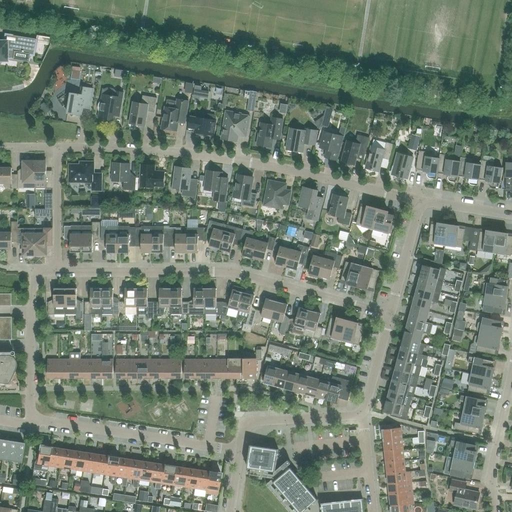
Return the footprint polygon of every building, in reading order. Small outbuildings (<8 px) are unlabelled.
[(0,41),(0,61),(6,61),(6,58),(12,58),(12,59),(13,59),(14,52),(33,55),(35,40),(36,40),(36,39),(13,35),(13,36),(16,37),(15,44),(6,44),(6,41),(0,41)] [(81,71),(72,70),(71,79),(80,80),(81,71)] [(195,86),(193,98),(200,99),(202,87),(195,86)] [(90,109),(92,96),(93,89),(84,88),(83,95),(71,93),(69,103),(64,106),(68,112),(67,113),(69,113),(71,117),(75,114),(81,115),(83,108),(90,109)] [(123,93),(116,92),(115,92),(114,90),(112,89),(110,89),(108,89),(106,89),(104,90),(103,90),(101,102),(100,103),(99,105),(98,106),(98,108),(98,110),(99,111),(98,118),(112,121),(114,113),(120,114),(123,93)] [(130,124),(145,126),(147,111),(154,113),(157,98),(143,96),(141,104),(133,103),(130,124)] [(177,131),(178,123),(185,124),(189,101),(177,98),(176,101),(167,100),(166,107),(165,107),(161,129),(177,131)] [(247,111),(254,112),(256,99),(249,98),(247,111)] [(36,117),(58,114),(56,101),(34,104),(36,117)] [(322,121),(321,126),(328,128),(334,108),(326,106),(322,121)] [(237,142),(239,130),(247,131),(249,116),(242,115),(242,114),(226,111),(221,139),(237,142)] [(214,136),(216,121),(214,121),(215,115),(206,114),(205,119),(197,118),(198,116),(191,115),(189,127),(195,128),(194,134),(200,135),(201,133),(214,136)] [(319,130),(323,116),(314,122),(319,130)] [(272,147),(274,134),(280,135),(283,119),(272,118),(271,125),(260,123),(257,145),(272,147)] [(303,152),(304,143),(315,145),(317,131),(306,129),(305,131),(290,128),(286,150),(303,152)] [(337,160),(343,137),(324,131),(320,148),(327,150),(325,157),(337,160)] [(412,134),(408,149),(416,151),(420,137),(412,134)] [(355,165),(358,153),(365,154),(369,138),(358,135),(356,143),(347,141),(341,161),(345,162),(346,164),(350,166),(351,164),(355,165)] [(371,146),(365,168),(379,172),(383,158),(389,160),(393,144),(386,142),(386,143),(374,140),(372,147),(371,146)] [(440,158),(439,158),(431,157),(432,153),(419,151),(416,170),(423,171),(423,172),(427,172),(427,174),(427,175),(427,176),(428,178),(429,178),(430,179),(436,180),(437,173),(440,158)] [(395,166),(394,165),(392,166),(391,171),(392,173),(392,174),(393,174),(393,175),(399,177),(400,176),(408,178),(413,158),(397,154),(395,160),(396,161),(395,166)] [(460,161),(452,160),(452,156),(440,154),(439,158),(440,158),(437,173),(444,175),(448,175),(448,177),(448,178),(448,180),(449,181),(450,182),(451,182),(457,183),(458,177),(460,161)] [(481,164),(480,164),(472,163),(473,159),(460,157),(460,161),(458,177),(465,178),(469,179),(468,180),(468,182),(469,183),(469,184),(470,185),(472,185),(478,186),(479,180),(481,164)] [(35,182),(35,160),(26,160),(26,162),(24,162),(24,175),(18,175),(18,188),(29,188),(29,182),(35,182)] [(44,160),(35,160),(35,182),(35,188),(41,188),(52,188),(52,175),(46,175),(46,162),(44,162),(44,160)] [(481,160),(480,164),(481,164),(479,180),(486,181),(489,182),(489,183),(489,185),(489,186),(490,187),(491,188),(493,188),(499,189),(502,168),(493,166),(494,162),(481,160)] [(79,182),(86,182),(86,185),(89,188),(93,189),(93,190),(101,191),(101,175),(93,174),(94,163),(84,162),(84,165),(70,165),(69,182),(71,182),(71,184),(73,185),(77,186),(79,184),(79,182)] [(136,178),(129,177),(130,164),(113,163),(112,181),(124,181),(123,190),(135,191),(136,178)] [(164,172),(155,171),(155,165),(141,165),(140,187),(154,187),(154,186),(163,187),(164,172)] [(198,183),(189,182),(190,169),(176,167),(174,188),(183,189),(182,196),(196,197),(198,183)] [(18,189),(18,188),(18,175),(12,175),(12,168),(0,168),(0,183),(11,184),(11,189),(18,189)] [(228,179),(221,178),(222,173),(207,171),(204,190),(215,191),(214,200),(225,202),(228,179)] [(257,194),(250,193),(253,178),(238,175),(233,197),(243,199),(241,205),(255,207),(257,194)] [(291,191),(285,190),(286,184),(269,181),(264,205),(265,206),(267,207),(269,208),(271,208),(273,208),(274,207),(282,209),(283,204),(288,205),(291,191)] [(323,198),(317,197),(318,191),(303,187),(299,206),(309,208),(307,218),(318,221),(323,198)] [(352,213),(345,212),(349,198),(333,194),(328,214),(339,217),(338,222),(349,225),(352,213)] [(101,198),(92,198),(92,207),(101,207),(101,198)] [(372,229),(378,209),(372,207),(371,209),(361,206),(356,225),(372,229)] [(384,211),(378,209),(372,229),(389,234),(394,215),(384,212),(384,211)] [(220,249),(226,225),(210,220),(206,233),(212,234),(209,246),(220,249)] [(18,242),(18,228),(18,222),(11,222),(11,233),(0,232),(0,248),(12,248),(12,242),(18,242)] [(88,226),(82,226),(82,234),(82,253),(93,253),(93,239),(99,239),(99,222),(92,222),(92,226),(88,226)] [(431,224),(428,243),(445,245),(448,225),(442,224),(442,225),(431,224)] [(239,245),(243,230),(226,225),(220,249),(231,252),(233,243),(239,245)] [(299,225),(298,236),(307,237),(308,227),(299,225)] [(448,225),(445,245),(462,248),(463,240),(471,242),(473,230),(465,229),(454,227),(455,226),(448,225)] [(82,226),(71,226),(64,226),(64,239),(70,239),(71,253),(82,253),(82,234),(82,226)] [(118,253),(118,234),(118,226),(101,226),(101,240),(107,240),(107,253),(118,253)] [(129,246),(135,246),(135,228),(130,228),(130,226),(119,226),(118,226),(118,234),(118,253),(129,253),(129,246)] [(141,228),(135,228),(135,246),(141,246),(141,253),(153,253),(153,228),(153,227),(141,226),(141,228)] [(164,246),(170,246),(170,228),(164,228),(164,227),(153,227),(153,228),(153,253),(164,253),(164,246)] [(35,257),(35,234),(29,234),(29,228),(18,228),(18,242),(24,242),(24,254),(26,254),(26,257),(35,257)] [(35,228),(35,234),(35,257),(44,257),(44,254),(46,254),(46,242),(52,242),(52,228),(41,228),(35,228)] [(176,253),(187,253),(187,234),(181,234),(181,228),(170,228),(170,246),(176,246),(176,253)] [(187,228),(187,234),(187,253),(198,253),(198,240),(204,240),(204,228),(187,228)] [(253,258),(258,240),(253,239),(253,232),(243,230),(239,245),(245,247),(242,255),(253,258)] [(471,242),(470,249),(477,250),(494,253),(497,232),(491,231),(490,233),(473,230),(471,242)] [(497,232),(494,253),(511,256),(511,254),(511,253),(511,236),(503,235),(503,233),(497,232)] [(317,247),(320,235),(314,234),(311,246),(317,247)] [(268,243),(258,240),(253,258),(264,261),(267,249),(273,251),(276,238),(270,237),(268,243)] [(294,250),(291,249),(286,267),(297,270),(299,264),(305,265),(309,247),(299,245),(294,250)] [(286,267),(291,249),(280,246),(276,264),(286,267)] [(374,249),(367,247),(365,254),(366,254),(366,255),(373,257),(374,251),(374,249)] [(326,251),(325,255),(324,258),(319,276),(330,279),(333,267),(339,269),(343,256),(337,255),(326,251)] [(319,276),(324,258),(325,255),(314,252),(309,273),(309,275),(316,277),(316,275),(319,276)] [(357,286),(362,266),(346,262),(341,280),(351,283),(351,284),(357,286)] [(451,264),(449,274),(457,276),(459,266),(451,264)] [(422,270),(420,276),(443,282),(446,269),(440,267),(439,269),(424,265),(423,271),(422,270)] [(379,270),(362,266),(357,286),(363,288),(364,286),(374,289),(379,270)] [(440,292),(443,282),(420,276),(418,286),(435,291),(440,292)] [(508,297),(509,291),(506,291),(507,280),(488,277),(487,283),(483,283),(482,293),(486,294),(506,297),(508,297)] [(239,310),(244,293),(245,288),(234,285),(233,290),(229,303),(223,301),(221,315),(222,316),(221,321),(225,322),(226,316),(229,307),(239,310)] [(438,303),(440,292),(435,291),(418,286),(415,297),(432,301),(438,303)] [(66,315),(66,288),(54,288),(54,302),(48,302),(48,315),(66,315)] [(77,288),(66,288),(66,315),(76,315),(76,319),(83,319),(83,302),(77,302),(77,288)] [(102,314),(102,288),(91,288),(91,302),(85,302),(85,314),(102,314)] [(119,314),(119,302),(113,302),(113,288),(102,288),(102,314),(119,314)] [(136,307),(136,288),(125,288),(125,302),(119,302),(119,314),(136,315),(136,307)] [(154,319),(154,315),(154,302),(148,302),(148,288),(136,288),(136,307),(136,315),(147,315),(147,319),(154,319)] [(171,307),(171,288),(160,288),(160,302),(154,302),(154,315),(164,315),(165,307),(171,307)] [(188,315),(188,302),(182,302),(182,288),(171,288),(171,307),(171,315),(188,315)] [(205,315),(205,288),(194,288),(194,302),(188,302),(188,315),(195,315),(205,315)] [(213,315),(221,315),(223,301),(216,301),(216,288),(205,288),(205,315),(213,315)] [(442,288),(440,294),(451,297),(452,290),(442,288)] [(254,296),(244,293),(239,310),(249,313),(246,324),(252,326),(253,322),(257,310),(251,309),(254,296)] [(505,304),(506,297),(486,294),(483,311),(502,314),(504,303),(505,304)] [(429,312),(432,301),(415,297),(412,307),(429,312)] [(272,319),(277,302),(266,299),(263,312),(257,310),(253,322),(260,324),(262,316),(272,319)] [(288,304),(277,302),(272,319),(282,322),(279,333),(286,335),(287,331),(290,319),(284,317),(288,304)] [(426,322),(429,312),(412,307),(409,317),(426,322)] [(305,328),(310,311),(299,308),(296,321),(290,319),(287,331),(297,334),(300,327),(305,328)] [(456,320),(462,321),(465,311),(459,310),(456,320)] [(310,311),(305,328),(303,336),(320,340),(323,328),(317,326),(321,313),(310,311)] [(0,339),(11,340),(11,317),(0,316),(0,339)] [(432,324),(426,322),(409,317),(406,328),(423,333),(429,334),(432,324)] [(478,332),(480,332),(480,334),(500,338),(501,332),(500,332),(502,321),(483,317),(482,324),(480,324),(479,325),(477,330),(478,332)] [(342,341),(348,321),(341,319),(341,321),(331,318),(326,336),(342,341)] [(354,322),(348,321),(342,341),(359,345),(364,327),(353,324),(354,322)] [(460,323),(457,334),(464,336),(467,325),(460,323)] [(190,328),(190,339),(200,339),(199,328),(190,328)] [(421,343),(423,333),(406,328),(403,338),(421,343)] [(500,338),(480,334),(479,338),(477,338),(476,339),(474,344),(475,346),(477,346),(476,351),(495,355),(497,344),(499,345),(500,338)] [(108,336),(107,349),(114,350),(115,337),(108,336)] [(427,345),(421,343),(403,338),(401,349),(418,354),(422,355),(424,347),(427,348),(427,345)] [(284,341),(282,346),(291,349),(293,344),(284,341)] [(415,364),(418,354),(401,349),(398,359),(415,364)] [(456,351),(450,349),(448,357),(448,358),(455,360),(457,351),(456,351)] [(430,359),(437,361),(440,352),(433,350),(430,359)] [(80,379),(80,359),(80,352),(70,352),(70,359),(70,378),(76,378),(76,379),(80,379)] [(0,383),(7,384),(12,375),(15,366),(16,363),(14,360),(12,357),(10,356),(7,355),(0,355),(0,383)] [(473,364),(471,374),(492,378),(493,372),(491,372),(494,361),(469,356),(468,362),(473,364)] [(242,383),(242,358),(228,358),(228,360),(228,378),(237,378),(237,383),(242,383)] [(256,358),(242,358),(242,383),(247,383),(247,378),(256,378),(256,360),(256,358)] [(59,379),(59,359),(48,359),(48,378),(55,378),(55,379),(59,379)] [(70,378),(70,359),(59,359),(59,379),(63,379),(63,378),(70,378)] [(91,378),(91,359),(80,359),(80,379),(85,379),(85,378),(91,378)] [(102,379),(102,359),(91,359),(91,378),(98,378),(98,379),(102,379)] [(113,359),(102,359),(102,379),(106,379),(106,378),(113,378),(113,359)] [(127,379),(127,359),(116,359),(116,378),(123,378),(123,379),(127,379)] [(138,378),(138,359),(127,359),(127,379),(131,379),(131,378),(138,378)] [(149,379),(149,359),(138,359),(138,378),(145,378),(145,379),(149,379)] [(160,378),(160,359),(149,359),(149,379),(153,379),(153,378),(160,378)] [(171,379),(171,359),(160,359),(160,378),(166,378),(166,379),(171,379)] [(182,359),(171,359),(171,379),(175,379),(175,378),(182,378),(182,359)] [(196,379),(196,359),(185,359),(185,378),(192,378),(192,379),(196,379)] [(207,378),(207,360),(196,359),(196,379),(200,379),(200,378),(207,378)] [(336,365),(336,362),(326,359),(325,365),(334,368),(335,364),(336,365)] [(422,366),(415,364),(398,359),(395,370),(419,376),(422,366)] [(217,379),(217,360),(207,360),(207,378),(213,378),(213,379),(217,379)] [(228,378),(228,360),(217,360),(217,379),(222,379),(222,378),(228,378)] [(275,386),(280,369),(269,366),(270,362),(265,361),(261,376),(265,377),(263,383),(275,386)] [(286,389),(291,372),(280,369),(275,386),(286,389)] [(416,387),(419,376),(395,370),(392,380),(409,385),(415,386),(416,387)] [(298,392),(302,375),(291,372),(286,389),(298,392)] [(490,384),(492,378),(471,374),(468,391),(487,395),(489,384),(490,384)] [(309,395),(313,378),(302,375),(298,392),(309,395)] [(331,401),(338,378),(333,376),(331,383),(325,381),(320,398),(331,401)] [(320,398),(325,381),(313,378),(309,395),(320,398)] [(353,382),(338,378),(331,401),(332,401),(332,400),(337,401),(338,398),(348,401),(353,382)] [(448,389),(450,379),(443,378),(441,387),(448,389)] [(392,380),(389,391),(412,397),(414,397),(416,387),(409,385),(392,380)] [(412,397),(389,391),(387,401),(404,405),(409,407),(412,397)] [(465,403),(463,413),(483,417),(485,411),(483,411),(485,400),(461,395),(459,401),(465,403)] [(409,407),(404,405),(387,401),(385,407),(386,407),(385,412),(398,416),(398,418),(406,420),(409,407)] [(434,408),(433,414),(441,416),(442,410),(434,408)] [(482,424),(483,417),(463,413),(461,423),(455,422),(454,429),(478,434),(481,423),(482,424)] [(382,430),(383,441),(402,439),(401,428),(382,430)] [(403,450),(402,439),(383,441),(383,442),(384,442),(385,452),(403,450)] [(12,461),(15,441),(6,440),(3,460),(12,461)] [(456,448),(454,458),(474,462),(475,456),(474,456),(476,445),(451,440),(450,446),(456,448)] [(24,443),(15,441),(12,461),(21,463),(24,443)] [(48,466),(51,446),(39,445),(37,462),(34,461),(33,470),(47,472),(48,466)] [(275,472),(278,449),(250,445),(247,468),(275,472)] [(59,468),(62,449),(51,448),(51,447),(51,446),(48,466),(59,468)] [(70,469),(73,451),(62,449),(59,468),(70,469)] [(404,461),(403,450),(385,452),(386,463),(404,461)] [(82,471),(85,453),(73,451),(70,469),(70,473),(74,474),(75,473),(76,470),(82,471)] [(93,473),(96,455),(85,453),(82,471),(93,473)] [(104,475),(107,455),(107,456),(96,455),(93,473),(104,475)] [(116,476),(119,457),(107,455),(104,475),(110,475),(110,484),(114,485),(116,476)] [(119,457),(116,476),(121,477),(121,485),(126,486),(127,478),(130,460),(119,458),(119,457)] [(473,469),(474,462),(454,458),(450,475),(469,479),(471,468),(473,469)] [(138,480),(141,462),(130,460),(127,478),(132,479),(133,487),(137,488),(138,480)] [(405,472),(404,461),(386,463),(387,474),(405,472)] [(149,482),(152,463),(141,462),(138,480),(149,482)] [(161,483),(164,464),(163,464),(163,465),(152,463),(149,482),(155,482),(154,488),(160,489),(161,483)] [(172,485),(175,466),(164,464),(161,483),(172,485)] [(183,487),(186,468),(175,467),(175,466),(172,485),(183,487)] [(195,489),(197,470),(186,468),(183,487),(195,489)] [(297,511),(303,511),(318,500),(290,468),(273,483),(297,511)] [(206,490),(209,471),(208,471),(208,472),(197,470),(195,489),(206,490)] [(217,495),(220,473),(209,471),(206,490),(205,493),(217,495)] [(387,474),(388,485),(412,483),(410,472),(405,472),(387,474)] [(454,505),(476,509),(479,493),(465,490),(466,483),(452,480),(450,491),(457,493),(454,505)] [(91,485),(80,483),(79,491),(90,493),(91,485)] [(412,483),(388,485),(389,496),(413,494),(412,483)] [(124,492),(115,490),(114,499),(123,500),(124,492)] [(148,492),(140,490),(138,501),(147,502),(148,492)] [(413,494),(389,496),(391,507),(390,507),(409,505),(414,504),(413,494)] [(135,496),(124,495),(123,501),(134,503),(135,496)] [(181,499),(172,497),(171,506),(180,507),(181,499)] [(67,511),(68,510),(57,508),(58,499),(51,498),(51,500),(51,502),(49,511),(67,511)] [(49,511),(51,502),(51,500),(45,499),(44,499),(41,511),(27,510),(26,511),(49,511)] [(321,511),(364,511),(363,499),(321,504),(321,511)]
